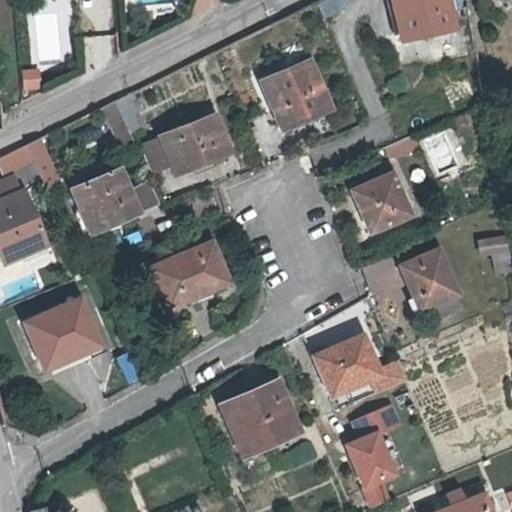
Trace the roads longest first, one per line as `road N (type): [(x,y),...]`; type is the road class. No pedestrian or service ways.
road 1 (residential): [(270,187),(317,296),(0,476)]
road 2 (residential): [(0,150),(272,0)]
